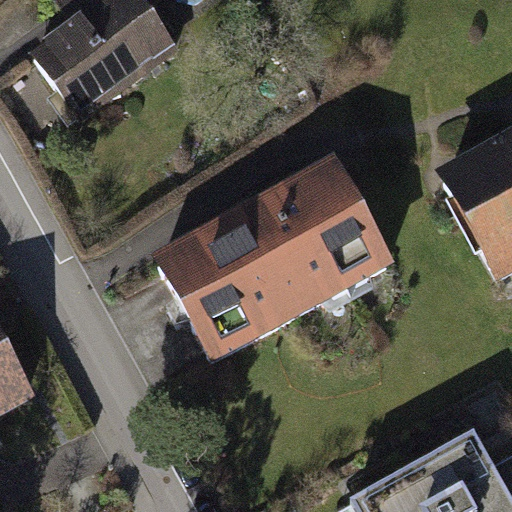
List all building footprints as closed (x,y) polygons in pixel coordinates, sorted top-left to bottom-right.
[(65,41),(20,72),(69,141),(186,58),(145,0),(67,0),(47,15),(65,41)] [(511,141),(428,189),(490,297),(511,283),(511,141)] [(396,266),(336,158),(152,259),(212,367),(396,266)] [(0,344),(0,433),(38,412),(0,344)] [(475,432),(351,502),(357,511),(511,511),(511,458),(496,468),(475,432)]
